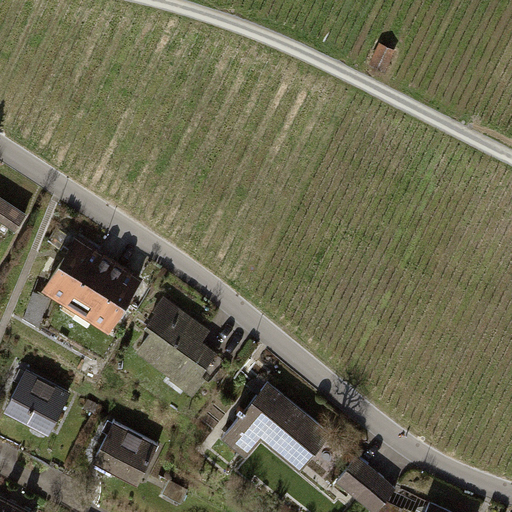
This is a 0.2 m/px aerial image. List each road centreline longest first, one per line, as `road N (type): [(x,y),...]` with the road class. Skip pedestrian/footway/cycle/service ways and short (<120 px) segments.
road 1 (residential): [(0,147),(187,267),(417,451),(511,493)]
road 2 (track): [(511,166),(250,34),(136,0)]
